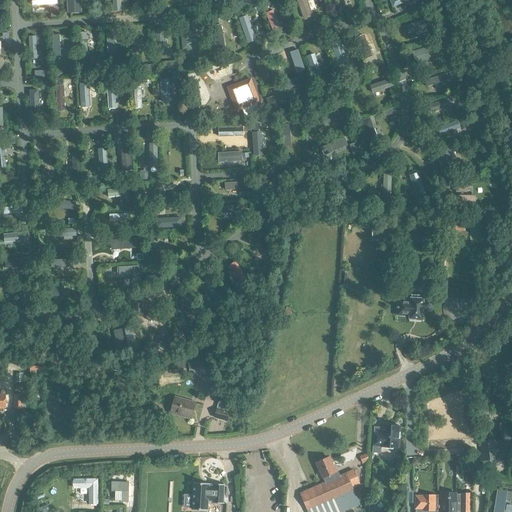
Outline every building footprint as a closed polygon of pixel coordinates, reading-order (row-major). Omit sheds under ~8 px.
[(79,0),(66,0),(67,13),(80,13),(79,0)] [(296,0),(303,19),(313,16),(308,2),(310,2),(308,0),(296,0)] [(219,12),(217,5),(210,7),(213,14),(219,12)] [(342,10),(337,7),(334,12),(339,15),(342,10)] [(268,36),(277,34),(274,17),(265,19),(268,36)] [(430,31),(429,28),(433,26),(430,17),(407,25),(410,34),(424,30),(425,33),(430,31)] [(193,32),(190,32),(190,28),(180,28),(182,52),(191,51),(190,38),(193,38),(193,32)] [(86,33),(79,33),(80,54),(87,54),(87,41),(90,41),(89,36),(86,36),(86,33)] [(141,36),(137,36),(137,33),(130,33),(131,55),(138,55),(137,40),(141,39),(141,36)] [(416,64),(436,58),(432,45),(412,52),(416,64)] [(319,61),(316,52),(307,55),(313,75),(322,72),(320,65),(324,64),(322,60),(319,61)] [(296,59),(290,62),(294,72),(301,69),(296,59)] [(373,72),(366,74),(369,80),(375,77),(373,72)] [(238,108),(259,100),(251,78),(230,86),(238,108)] [(114,79),(107,79),(108,108),(116,108),(115,100),(118,100),(118,94),(115,94),(114,79)] [(167,83),(161,83),(161,100),(168,100),(167,90),(171,90),(171,86),(167,86),(167,83)] [(142,91),(142,86),(134,87),(135,109),(143,108),(142,96),(146,96),(146,90),(142,91)] [(39,95),(39,90),(30,91),(32,111),(40,111),(39,101),(44,101),(43,95),(39,95)] [(271,109),(277,107),(273,96),(267,99),(271,109)] [(487,130),(482,118),(475,121),(480,133),(487,130)] [(458,132),(457,129),(459,129),(457,123),(439,128),(441,135),(453,131),(453,134),(458,132)] [(219,127),(219,136),(242,134),(242,125),(219,127)] [(262,132),(252,133),(253,154),(264,153),(262,132)] [(16,144),(15,136),(8,137),(8,145),(16,144)] [(99,148),(100,161),(95,161),(96,166),(100,165),(100,171),(108,170),(107,147),(99,148)] [(437,150),(441,173),(449,172),(446,157),(455,155),(453,147),(437,150)] [(156,169),(156,150),(147,150),(147,169),(156,169)] [(220,160),(236,159),(241,159),(240,152),(219,153),(220,160)] [(72,155),(72,168),(70,168),(70,174),(73,174),(73,178),(81,178),(80,155),(72,155)] [(392,197),(392,184),(392,173),(384,173),(384,197),(392,197)] [(449,232),(465,231),(465,221),(449,222),(449,232)] [(131,229),(137,231),(140,225),(134,223),(131,229)] [(416,233),(429,234),(430,225),(416,224),(416,233)] [(380,238),(392,238),(392,226),(372,226),(372,239),(380,239),(380,238)] [(64,237),(76,236),(76,228),(54,230),(55,238),(59,237),(59,240),(64,240),(64,237)] [(131,246),(135,246),(134,238),(113,239),(113,247),(126,246),(127,249),(131,249),(131,246)] [(151,255),(169,254),(168,245),(156,246),(156,243),(150,244),(151,255)] [(139,265),(118,266),(118,273),(132,273),(132,286),(140,285),(139,265)] [(446,297),(462,298),(462,287),(446,286),(446,297)] [(26,288),(14,290),(15,295),(19,294),(19,299),(32,297),(31,293),(27,293),(26,288)] [(44,288),(44,296),(63,296),(63,295),(63,288),(44,288)] [(410,319),(422,320),(422,311),(431,311),(432,301),(423,301),(423,295),(411,295),(411,301),(398,300),(398,307),(396,307),(396,308),(398,309),(397,315),(410,316),(410,319)] [(146,317),(150,321),(156,315),(152,311),(146,317)] [(18,331),(19,326),(7,322),(6,327),(10,328),(8,333),(20,336),(22,332),(18,331)] [(122,329),(114,331),(116,342),(127,339),(129,349),(137,347),(132,328),(122,330),(122,329)] [(209,357),(198,358),(201,376),(212,374),(209,357)] [(187,360),(175,361),(177,374),(189,372),(187,360)] [(29,361),(29,371),(45,372),(46,362),(29,361)] [(13,395),(13,408),(23,409),(24,395),(13,395)] [(195,403),(175,397),(170,413),(191,419),(195,403)] [(230,411),(216,407),(214,418),(227,422),(230,411)] [(381,425),(381,427),(374,426),(372,453),(380,453),(381,446),(398,448),(400,427),(381,425)] [(506,445),(505,445),(502,445),(502,441),(495,441),(495,440),(481,440),(481,457),(482,459),(496,459),(496,458),(507,457),(506,445)] [(329,457),(316,463),(323,478),(325,482),(329,480),(337,477),(336,472),(329,457)] [(353,470),(346,473),(353,488),(360,485),(353,470)] [(337,477),(329,480),(325,482),(299,493),(307,511),(336,500),(354,492),(355,492),(353,488),(346,473),(337,477)] [(98,478),(74,479),(74,487),(89,487),(89,504),(98,503),(98,478)] [(122,491),(122,501),(122,502),(129,502),(129,481),(112,481),(112,491),(122,491)] [(224,485),(193,483),(191,509),(208,510),(208,503),(223,504),(224,485)] [(511,492),(507,491),(498,490),(494,511),(503,511),(505,499),(511,500),(511,492)] [(354,492),(336,500),(341,511),(342,511),(359,504),(354,492)] [(436,511),(436,492),(420,492),(420,511),(436,511)] [(440,511),(455,511),(456,494),(456,493),(455,493),(455,498),(441,498),(440,511)] [(473,511),(473,493),(456,493),(456,511),(473,511)] [(341,511),(336,500),(307,511),(341,511)] [(369,503),(368,511),(381,511),(375,504),(369,503)]
